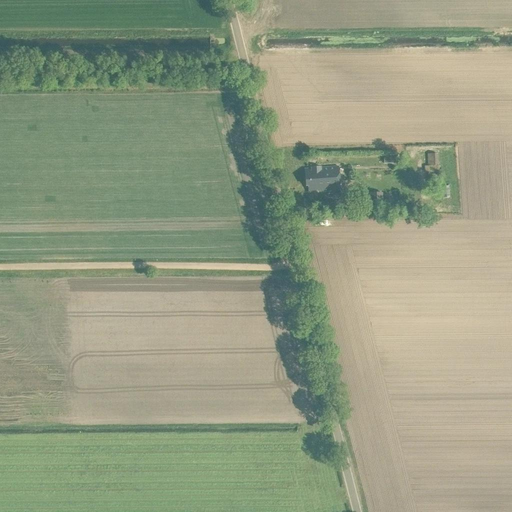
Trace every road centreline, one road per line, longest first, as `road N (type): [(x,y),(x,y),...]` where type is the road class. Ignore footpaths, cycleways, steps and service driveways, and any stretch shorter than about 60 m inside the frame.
road 1 (unclassified): [(354,511),(227,0)]
road 2 (unknown): [(294,267),(0,270)]
